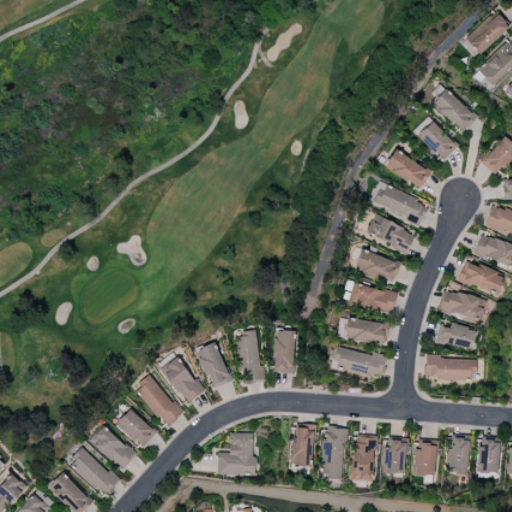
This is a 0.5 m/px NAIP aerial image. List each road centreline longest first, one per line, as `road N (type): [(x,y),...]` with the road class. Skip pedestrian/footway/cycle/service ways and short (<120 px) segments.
road 1 (residential): [(116,511),(211,418),(258,403),(511,416)]
road 2 (residential): [(458,200),(419,291),(403,409)]
